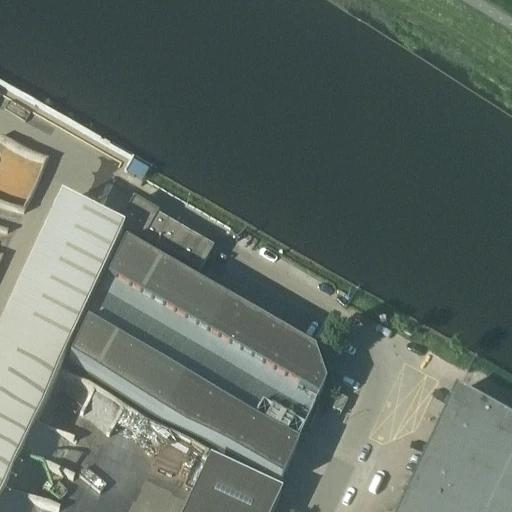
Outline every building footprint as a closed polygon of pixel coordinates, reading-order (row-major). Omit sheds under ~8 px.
[(58,207),(0,332),(0,497),(121,237),(58,207)] [(134,207),(120,232),(199,277),(213,253),(134,207)] [(280,488),(323,391),(312,358),(123,249),(68,365),(280,488)] [(511,511),(511,422),(459,392),(402,511),(511,511)] [(338,398),(332,411),(340,415),(345,405),(347,402),(343,400),(338,398)] [(273,511),(280,498),(207,464),(184,511),(273,511)]
